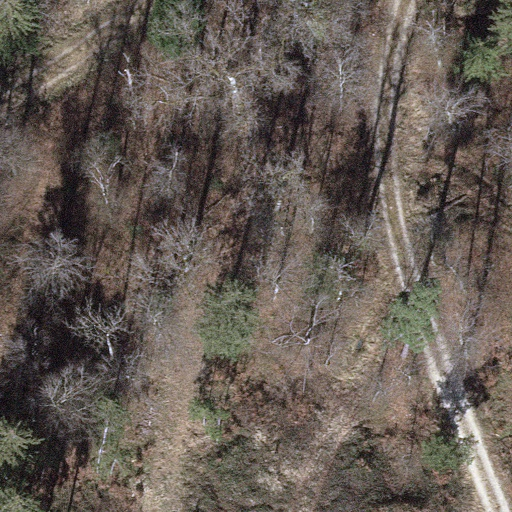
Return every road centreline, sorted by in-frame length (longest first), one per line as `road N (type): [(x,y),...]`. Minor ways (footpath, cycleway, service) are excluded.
road 1 (track): [(511,511),(406,275),(375,63),(403,0)]
road 2 (track): [(0,97),(142,0)]
